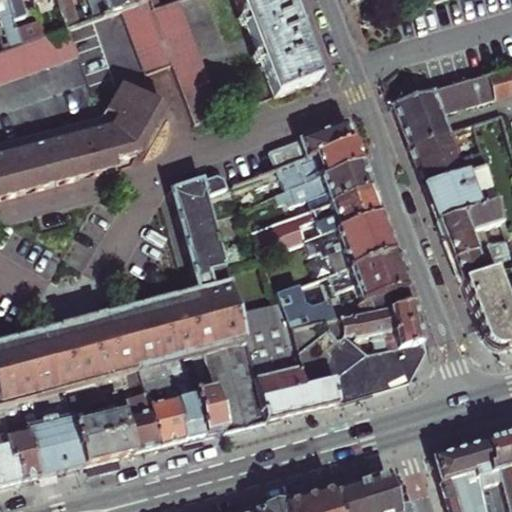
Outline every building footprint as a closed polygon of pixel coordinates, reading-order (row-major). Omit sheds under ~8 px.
[(0,0),(0,21),(10,18),(4,0),(0,0)] [(4,0),(10,18),(13,25),(25,21),(18,0),(4,0)] [(99,0),(106,20),(123,14),(141,7),(138,0),(99,0)] [(314,83),(283,0),(233,0),(271,101),(314,83)] [(351,0),(352,0),(404,0),(408,10),(443,0),(351,0)] [(145,72),(171,63),(153,15),(149,6),(149,4),(141,7),(123,14),(145,72)] [(153,15),(171,63),(172,68),(181,91),(195,128),(223,118),(181,5),(153,15)] [(80,30),(73,10),(62,14),(63,16),(69,34),(72,33),(80,30)] [(63,16),(46,22),(44,17),(38,19),(41,29),(45,43),(69,34),(63,16)] [(41,29),(17,37),(22,51),(45,43),(41,29)] [(0,59),(0,89),(79,60),(72,33),(69,34),(45,43),(22,51),(5,58),(0,59)] [(17,36),(0,41),(0,43),(5,58),(22,51),(17,37),(17,36)] [(172,68),(171,63),(145,72),(147,76),(159,72),(172,68)] [(511,72),(445,91),(452,112),(511,95),(511,72)] [(121,89),(119,90),(100,122),(116,166),(138,160),(166,111),(135,96),(121,89)] [(436,94),(443,115),(452,112),(445,91),(436,94)] [(407,147),(449,133),(443,115),(436,94),(392,106),(407,147)] [(0,204),(88,182),(108,176),(106,169),(116,166),(100,122),(0,148),(0,204)] [(298,163),(311,158),(349,144),(342,127),(293,146),(298,163)] [(422,185),(463,173),(449,133),(407,147),(422,185)] [(349,144),(311,158),(320,182),(358,167),(349,144)] [(274,172),(277,171),(298,163),(293,146),(270,154),(267,162),(268,166),(272,165),(274,172)] [(484,166),(481,156),(474,158),(477,168),(484,166)] [(311,158),(298,163),(277,171),(285,195),(320,182),(311,158)] [(477,168),(463,173),(422,185),(435,221),(494,203),(484,166),(477,168)] [(358,167),(320,182),(285,195),(281,196),(286,210),(322,198),(326,208),(367,193),(358,167)] [(226,270),(218,245),(208,209),(204,198),(216,194),(224,190),(222,183),(216,181),(168,195),(191,279),(212,274),(226,270)] [(326,208),(334,234),(377,219),(367,193),(326,208)] [(219,206),(216,194),(204,198),(208,209),(219,206)] [(463,236),(465,241),(501,228),(494,203),(435,221),(443,242),(463,236)] [(326,208),(250,236),(258,262),(277,255),(334,234),(326,208)] [(377,219),(334,234),(277,255),(278,260),(274,261),(276,269),(313,257),(315,263),(324,260),(337,256),(343,273),(391,256),(377,219)] [(501,228),(465,241),(463,236),(443,242),(452,264),(506,246),(501,228)] [(218,245),(226,270),(250,264),(239,238),(218,245)] [(511,265),(511,266),(459,283),(485,352),(492,354),(498,354),(511,349),(511,244),(506,246),(511,265)] [(511,265),(506,246),(452,264),(459,283),(511,266),(511,265)] [(391,256),(343,273),(330,278),(321,281),(323,287),(330,285),(333,296),(352,290),(363,319),(410,309),(391,256)] [(337,256),(324,260),(330,278),(343,273),(337,256)] [(255,343),(266,340),(250,264),(226,270),(227,278),(243,346),(247,365),(260,362),(255,343)] [(55,328),(52,327),(48,326),(44,327),(41,328),(38,330),(36,333),(34,337),(0,346),(0,410),(8,409),(16,406),(32,402),(44,399),(61,394),(96,385),(120,379),(136,374),(143,373),(148,371),(160,368),(171,365),(181,362),(190,360),(202,357),(243,346),(227,278),(214,282),(212,274),(191,279),(194,293),(125,312),(123,309),(119,308),(116,307),(112,307),(108,309),(106,311),(103,315),(103,318),(58,330),(55,328)] [(293,291),(270,299),(281,330),(283,337),(325,328),(320,310),(298,317),(291,297),(295,296),(293,291)] [(347,340),(348,343),(415,329),(410,309),(363,319),(333,326),(337,342),(347,340)] [(331,388),(337,409),(405,386),(420,356),(419,349),(364,362),(337,343),(337,342),(333,326),(325,328),(283,337),(302,394),(331,388)] [(337,343),(364,362),(419,349),(415,329),(348,343),(347,340),(337,342),(337,343)] [(252,384),(262,427),(337,409),(331,388),(302,394),(283,337),(281,330),(277,332),(278,337),(273,339),(283,377),(252,384)] [(187,385),(201,443),(221,438),(211,395),(202,357),(190,360),(196,382),(187,385)] [(160,368),(179,449),(189,446),(201,443),(187,385),(177,387),(171,365),(160,368)] [(165,453),(179,449),(160,368),(148,371),(153,395),(142,398),(156,455),(165,453)] [(138,384),(145,382),(143,373),(136,374),(138,384)] [(156,455),(142,398),(138,384),(136,374),(120,379),(126,404),(124,405),(128,423),(122,424),(131,461),(142,458),(156,455)] [(211,395),(221,438),(262,427),(252,384),(211,395)] [(50,424),(38,427),(32,402),(16,406),(30,462),(37,461),(42,483),(81,473),(71,437),(61,394),(44,399),(50,424)] [(15,436),(6,439),(19,488),(42,483),(37,461),(30,462),(16,406),(8,409),(15,436)] [(0,492),(19,488),(6,439),(0,414),(0,492)] [(122,424),(71,437),(81,473),(131,461),(122,424)] [(511,511),(511,450),(510,442),(482,449),(488,511),(511,511)] [(446,511),(488,511),(482,449),(431,462),(446,511)] [(397,511),(386,476),(353,486),(361,511),(397,511)] [(361,511),(353,486),(331,493),(337,511),(361,511)] [(337,511),(331,493),(281,509),(282,511),(337,511)]
